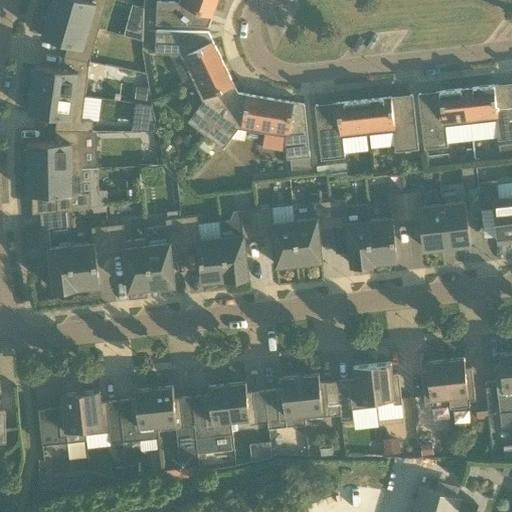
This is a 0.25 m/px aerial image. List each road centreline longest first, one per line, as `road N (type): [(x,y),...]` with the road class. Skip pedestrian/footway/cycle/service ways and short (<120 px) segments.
road 1 (residential): [(511,286),(7,337)]
road 2 (residential): [(261,0),(249,39),(263,63),(284,73),(511,50)]
